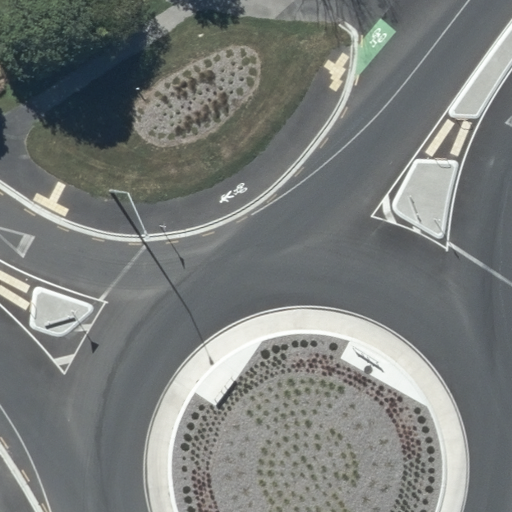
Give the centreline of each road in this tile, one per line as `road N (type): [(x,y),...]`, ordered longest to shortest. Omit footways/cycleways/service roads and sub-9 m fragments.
road 1 (primary): [(290,255),(497,0)]
road 2 (unclassified): [(0,225),(77,262),(205,280)]
road 3 (primary): [(290,255),(383,268),(434,295),(476,334)]
road 4 (primary): [(92,444),(101,404),(141,332),(205,280)]
road 5 (primary): [(511,137),(490,204),(476,334)]
road 6 (unclassified): [(92,444),(30,389),(0,348)]
